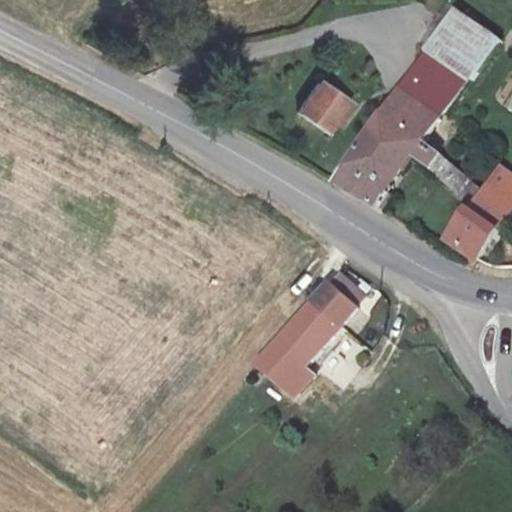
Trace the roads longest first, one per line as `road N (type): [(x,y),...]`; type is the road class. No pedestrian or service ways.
road 1 (tertiary): [(488,297),(428,271),(217,142),(0,31)]
road 2 (unclassified): [(488,297),(486,360),(496,397),(511,416)]
